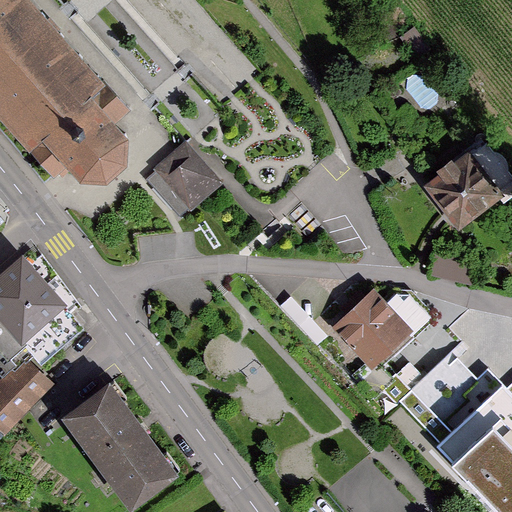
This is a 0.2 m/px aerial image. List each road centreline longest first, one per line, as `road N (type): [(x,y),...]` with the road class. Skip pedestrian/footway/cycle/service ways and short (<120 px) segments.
road 1 (residential): [(511,305),(383,275),(243,264),(151,276),(105,304)]
road 2 (unclassified): [(259,511),(105,304)]
